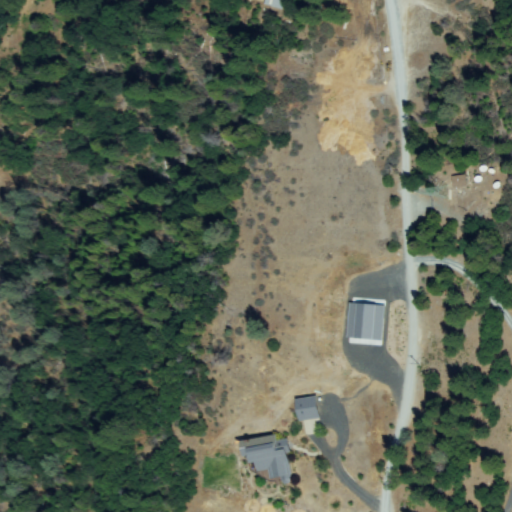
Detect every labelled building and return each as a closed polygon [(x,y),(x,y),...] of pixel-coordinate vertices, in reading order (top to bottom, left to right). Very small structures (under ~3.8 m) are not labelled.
[(283,0),(280,9),(266,4),(267,0),(283,0)] [(454,187),(453,177),(465,176),(466,186),(454,187)] [(377,338),(378,303),(343,301),(342,336),(377,338)] [(300,420),(297,400),(317,397),(320,417),(300,420)] [(277,435),(278,440),(288,438),(291,453),(288,453),(293,481),(285,483),(284,476),(273,479),(271,469),(261,471),(259,462),(254,463),(253,457),(249,458),(245,442),(277,435)]
